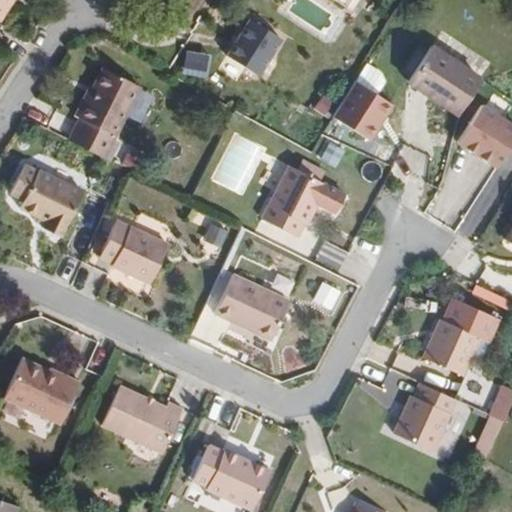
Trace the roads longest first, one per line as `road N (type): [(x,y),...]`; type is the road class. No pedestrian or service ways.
road 1 (residential): [(0,292),(34,290),(269,397),(310,398),(328,384),(407,233),(469,242),(511,174)]
road 2 (residential): [(0,119),(83,0)]
